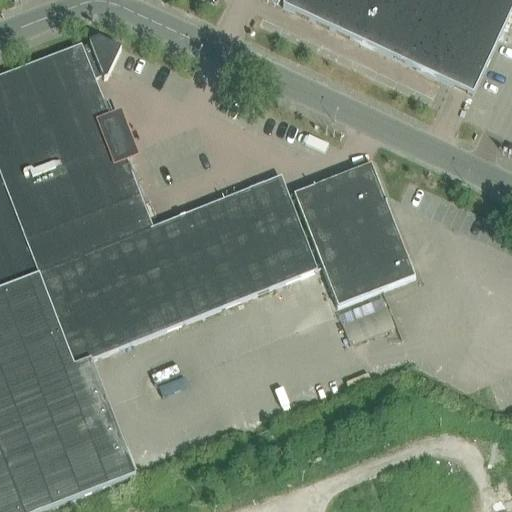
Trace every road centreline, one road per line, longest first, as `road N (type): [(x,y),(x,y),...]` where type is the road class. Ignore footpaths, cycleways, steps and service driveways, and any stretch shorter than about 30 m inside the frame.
road 1 (unclassified): [(511,189),(116,4),(84,4),(0,36)]
road 2 (unknown): [(221,53),(214,120),(241,149),(283,164),(321,163),(353,145),(369,122)]
